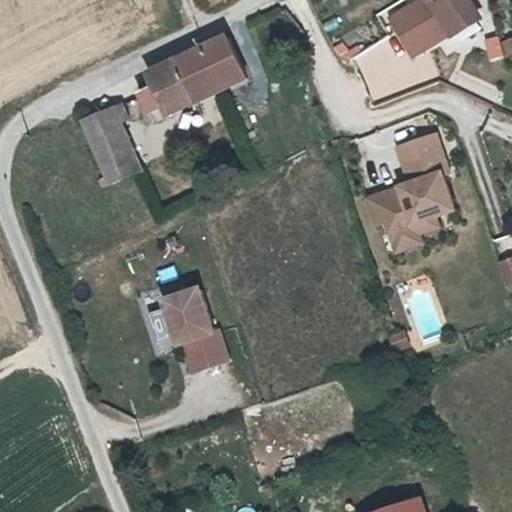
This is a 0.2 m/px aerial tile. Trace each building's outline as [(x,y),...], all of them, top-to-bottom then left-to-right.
[(207,0),(210,9),(228,0),(207,0)] [(408,0),(390,10),(408,45),(426,36),(426,37),(448,26),(439,9),(455,0),(408,0)] [(155,85),(142,92),(151,112),(215,77),(221,85),(247,72),(226,31),(148,72),(155,85)] [(492,59),(511,55),(511,39),(489,43),(492,59)] [(164,105),(169,114),(221,85),(215,77),(164,105)] [(84,120),(110,182),(139,169),(114,107),(84,120)] [(441,138),(404,150),(416,185),(376,199),(385,224),(394,221),(398,232),(422,224),(425,234),(444,226),(442,219),(462,213),(449,177),(455,175),(441,138)] [(425,234),(422,224),(398,232),(409,266),(432,257),(425,234)] [(511,259),(502,262),(509,283),(511,282),(511,259)] [(188,371),(223,360),(213,330),(210,331),(196,286),(181,290),(178,282),(158,288),(163,304),(144,310),(153,340),(172,335),(175,343),(179,342),(188,371)] [(409,331),(392,338),(399,355),(416,348),(409,331)] [(172,335),(153,340),(156,349),(175,343),(172,335)] [(415,511),(408,489),(363,504),(365,511),(415,511)]
